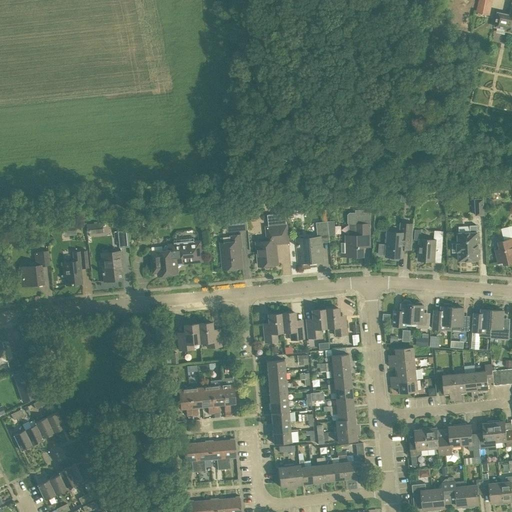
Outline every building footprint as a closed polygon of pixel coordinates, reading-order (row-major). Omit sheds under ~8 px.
[(488,12),(490,0),(478,0),(476,10),(488,12)] [(511,7),(510,16),(498,13),(495,27),(507,29),(507,31),(511,32),(511,7)] [(511,190),(510,179),(498,181),(498,184),(491,185),(493,193),(501,191),(500,189),(503,188),(503,191),(511,190)] [(374,207),(375,197),(350,197),(350,207),(374,207)] [(475,216),(485,215),(484,198),(474,199),(475,216)] [(364,210),(355,210),(355,212),(349,212),(347,214),(348,223),(349,224),(354,224),(354,236),(345,236),(345,242),(341,243),(342,256),(364,256),(364,243),(371,243),(370,227),(369,227),(369,225),(371,225),(371,212),(364,212),(364,210)] [(287,224),(286,213),(267,215),(269,226),(265,226),(267,242),(257,243),(260,266),(279,264),(277,245),(290,244),(288,224),(287,224)] [(246,217),(225,219),(227,232),(247,230),(246,217)] [(140,221),(126,222),(127,230),(127,231),(141,230),(140,221)] [(316,222),(317,234),(328,233),(327,221),(324,221),(316,222)] [(412,245),(413,223),(400,222),(399,232),(387,231),(386,244),(379,244),(378,255),(386,255),(385,256),(391,257),(391,259),(399,259),(399,257),(402,257),(403,245),(412,245)] [(87,231),(99,230),(99,223),(86,224),(87,231)] [(64,236),(77,235),(76,224),(63,226),(64,236)] [(477,232),(477,225),(470,226),(470,233),(457,233),(458,242),(454,243),(454,252),(458,252),(459,261),(479,260),(477,232)] [(504,264),(511,262),(511,225),(501,229),(504,241),(498,243),(500,250),(495,251),(498,263),(503,262),(504,264)] [(120,248),(129,247),(127,231),(127,230),(119,231),(120,248)] [(434,242),(421,241),(420,259),(433,260),(434,253),(442,254),(443,231),(434,231),(434,242)] [(223,269),(242,267),(244,267),(242,248),(243,248),(242,234),(229,235),(230,243),(221,244),(223,269)] [(318,237),(295,239),(297,261),(324,259),(323,242),(322,243),(321,236),(318,236),(318,237)] [(194,242),(194,238),(174,240),(174,244),(165,245),(163,249),(164,251),(152,252),(153,268),(158,267),(159,275),(178,274),(177,265),(183,264),(183,263),(202,261),(201,254),(200,254),(200,251),(201,251),(200,242),(194,242)] [(44,285),(42,266),(50,266),(48,250),(34,252),(35,266),(20,267),(22,285),(36,284),(36,285),(44,285)] [(76,286),(80,284),(82,284),(80,269),(89,268),(87,251),(72,253),(73,262),(64,263),(66,285),(73,285),(76,286)] [(104,281),(123,279),(121,252),(101,254),(104,281)] [(401,310),(394,309),(393,326),(405,327),(406,322),(412,322),(413,305),(410,305),(410,303),(409,302),(404,302),(403,303),(403,304),(401,304),(401,310)] [(413,305),(412,322),(417,322),(417,328),(429,329),(430,318),(423,317),(423,306),(422,306),(422,305),(421,303),(416,303),(415,304),(415,305),(413,305)] [(433,309),(433,316),(432,329),(451,330),(451,325),(453,307),(451,307),(452,304),(444,303),(443,307),(442,306),(441,310),(433,309)] [(453,307),(451,325),(457,325),(457,331),(469,331),(470,320),(462,320),(463,308),(453,307)] [(325,309),(327,327),(334,326),(335,336),(346,335),(345,321),(339,321),(338,308),(325,309)] [(321,327),(327,327),(325,309),(312,310),(314,323),(306,324),(307,339),(322,338),(321,327)] [(491,328),(493,310),(481,309),(481,313),(473,312),(472,332),(473,332),(472,348),(478,349),(479,333),(480,333),(479,336),(491,337),(491,328)] [(509,334),(510,323),(502,323),(503,311),(493,310),(491,328),(497,328),(497,333),(509,334)] [(281,313),(283,331),(289,330),(290,341),(305,339),(303,325),(296,325),(294,312),(281,313)] [(275,332),(283,331),(281,313),(269,315),(270,328),(264,329),(265,342),(276,341),(275,332)] [(198,324),(200,342),(206,342),(207,348),(221,347),(219,333),(212,333),(211,323),(198,324)] [(193,343),(200,342),(198,324),(184,325),(185,336),(177,337),(178,351),(194,349),(193,343)] [(430,339),(429,339),(429,338),(417,337),(416,346),(428,346),(428,345),(429,345),(430,346),(430,339)] [(389,362),(415,359),(413,347),(396,349),(396,354),(388,355),(389,362)] [(167,364),(178,363),(177,353),(170,353),(171,359),(167,360),(167,364)] [(320,368),(349,365),(348,354),(332,355),(332,362),(319,364),(320,368)] [(398,371),(416,370),(415,359),(389,362),(389,366),(397,365),(398,371)] [(268,372),(285,371),(284,360),(267,362),(268,372)] [(476,372),(478,398),(483,397),(483,389),(488,389),(488,383),(494,383),(492,364),(485,364),(486,371),(476,372)] [(334,377),(350,375),(349,365),(320,368),(320,372),(330,371),(331,378),(334,377)] [(30,366),(13,371),(23,402),(40,397),(30,366)] [(456,400),(454,374),(444,375),(443,369),(437,370),(438,385),(444,384),(445,393),(450,392),(451,400),(456,400)] [(501,385),(508,384),(507,369),(500,370),(501,385)] [(391,383),(417,380),(416,370),(398,371),(398,376),(390,377),(391,383)] [(494,385),(501,385),(500,370),(493,371),(494,385)] [(269,382),(285,381),(285,371),(268,372),(269,382)] [(472,398),(478,398),(476,372),(465,373),(467,391),(472,390),(472,398)] [(461,391),(467,391),(465,373),(454,374),(456,400),(462,399),(461,391)] [(322,389),(351,386),(350,375),(334,377),(334,384),(327,385),(327,384),(320,384),(321,390),(322,390),(322,389)] [(417,380),(391,383),(392,388),(400,387),(400,392),(418,391),(417,380)] [(269,393),(286,391),(285,381),(269,382),(269,393)] [(224,405),(224,413),(230,412),(229,404),(235,404),(233,384),(222,385),(224,405)] [(218,405),(224,405),(222,385),(211,386),(214,414),(219,413),(218,405)] [(0,389),(0,402),(17,399),(14,386),(0,389)] [(208,414),(214,414),(211,386),(200,387),(202,407),(207,406),(208,414)] [(336,399),(352,397),(351,386),(322,389),(322,390),(323,394),(335,392),(336,399)] [(197,407),(202,407),(200,387),(189,388),(192,416),(197,415),(197,407)] [(186,416),(192,416),(189,388),(178,389),(180,409),(185,408),(186,416)] [(270,403),(287,401),(286,391),(269,393),(270,403)] [(324,411),(353,408),(352,397),(336,399),(336,405),(323,407),(324,411)] [(38,401),(41,407),(47,404),(44,398),(38,401)] [(36,409),(41,407),(38,401),(33,403),(36,409)] [(271,413),(288,412),(287,401),(270,403),(271,413)] [(354,419),(353,408),(324,411),(324,415),(331,414),(332,421),(335,420),(338,420),(354,419)] [(16,411),(19,418),(24,415),(21,409),(16,411)] [(14,420),(19,418),(16,411),(11,414),(14,420)] [(47,417),(54,433),(65,427),(58,412),(47,417)] [(272,423),(289,422),(288,412),(271,413),(272,423)] [(43,438),(54,433),(47,417),(40,420),(39,417),(34,419),(43,438)] [(44,440),(43,438),(34,419),(28,423),(31,427),(25,430),(32,445),(44,440)] [(336,432),(352,430),(351,423),(355,423),(354,419),(338,420),(335,420),(336,432)] [(494,422),(496,442),(502,441),(503,446),(507,446),(507,447),(511,446),(511,430),(506,431),(505,421),(494,422)] [(273,433),(290,432),(289,422),(272,423),(273,433)] [(489,442),(496,442),(494,422),(483,423),(484,436),(478,436),(480,456),(481,463),(486,462),(485,456),(484,456),(483,448),(489,447),(489,442)] [(471,424),(460,425),(462,445),(468,444),(468,451),(473,450),(474,457),(478,457),(480,456),(478,436),(472,437),(471,424)] [(450,436),(444,436),(446,452),(452,452),(452,446),(462,445),(460,425),(449,426),(450,436)] [(437,428),(427,429),(429,455),(439,454),(439,456),(446,455),(446,452),(444,436),(438,437),(437,428)] [(32,445),(25,430),(19,433),(17,429),(12,432),(13,435),(20,451),(32,445)] [(416,443),(410,443),(411,455),(416,455),(422,454),(422,455),(429,455),(427,429),(415,430),(416,443)] [(315,440),(314,430),(305,431),(306,435),(309,435),(310,441),(315,440)] [(352,430),(336,432),(337,442),(356,440),(356,434),(352,434),(352,430)] [(293,432),(294,442),(302,442),(301,431),(293,432)] [(290,432),(273,433),(274,444),(291,442),(290,432)] [(221,440),(224,469),(230,469),(229,458),(236,457),(234,439),(221,440)] [(217,470),(224,469),(221,440),(209,442),(210,460),(216,459),(217,470)] [(204,460),(210,460),(209,442),(196,443),(199,471),(205,471),(204,460)] [(192,472),(199,471),(196,443),(183,444),(185,462),(191,461),(192,472)] [(364,454),(363,443),(356,444),(357,455),(364,454)] [(287,456),(287,452),(295,451),(295,445),(279,446),(279,452),(281,452),(281,457),(287,456)] [(342,452),(345,479),(356,477),(354,461),(347,462),(346,450),(341,451),(341,452),(342,452)] [(334,480),(345,479),(342,452),(341,452),(337,453),(338,457),(332,458),(332,463),(334,480)] [(312,482),(323,481),(320,458),(316,458),(317,465),(310,466),(312,482)] [(334,480),(332,463),(325,464),(325,458),(320,458),(323,481),(334,480)] [(312,482),(310,466),(304,467),(303,460),(298,461),(299,465),(302,484),(312,482)] [(70,467),(77,482),(89,477),(81,461),(70,467)] [(297,484),(302,484),(299,465),(289,466),(290,482),(297,481),(297,484)] [(286,482),(290,482),(289,466),(278,468),(280,486),(286,486),(286,482)] [(67,487),(77,482),(70,467),(60,472),(67,487)] [(430,476),(429,469),(418,470),(419,478),(430,476)] [(67,489),(67,487),(60,472),(58,472),(59,474),(49,479),(56,495),(67,489)] [(502,501),(500,482),(489,483),(488,473),(482,474),(482,479),(483,479),(484,491),(490,490),(491,503),(502,501)] [(500,482),(502,501),(511,500),(511,490),(511,488),(511,487),(511,475),(505,476),(506,482),(500,482)] [(465,486),(465,481),(456,482),(456,481),(454,481),(454,476),(448,477),(449,479),(450,494),(451,504),(457,503),(457,506),(468,505),(466,486),(465,486)] [(44,500),(56,495),(49,479),(37,485),(44,500)] [(445,504),(451,504),(450,494),(449,479),(445,479),(438,486),(438,489),(433,489),(434,508),(445,507),(445,504)] [(478,491),(484,491),(483,479),(482,479),(477,479),(477,485),(466,486),(468,505),(479,504),(478,491)] [(434,508),(433,489),(426,490),(425,483),(412,484),(413,498),(422,497),(423,510),(434,508)] [(101,487),(95,490),(98,497),(104,494),(101,487)] [(84,496),(87,502),(92,499),(89,493),(84,496)] [(81,504),(87,502),(84,496),(78,498),(81,504)] [(227,498),(228,511),(240,511),(240,497),(227,498)] [(228,511),(227,498),(214,499),(215,511),(228,511)] [(215,511),(214,499),(201,501),(202,511),(215,511)] [(202,511),(201,501),(189,502),(189,511),(202,511)] [(88,504),(91,510),(96,508),(93,502),(88,504)]
